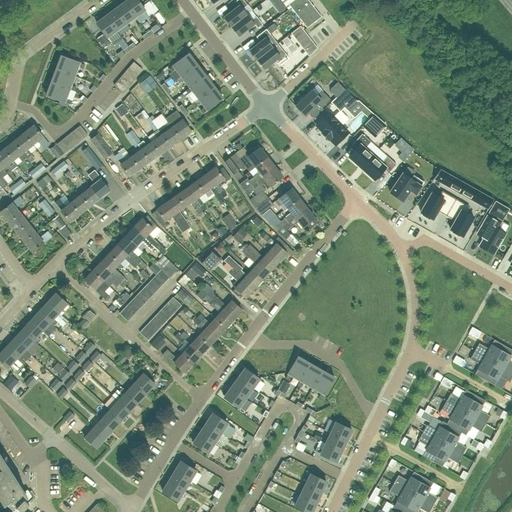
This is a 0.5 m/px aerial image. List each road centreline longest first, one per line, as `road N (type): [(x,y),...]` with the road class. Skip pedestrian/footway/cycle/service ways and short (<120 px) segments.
road 1 (residential): [(54,267),(130,200),(265,104)]
road 2 (residential): [(199,399),(54,267)]
road 3 (residential): [(132,507),(0,387)]
road 4 (residential): [(248,334),(357,202)]
road 5 (residential): [(0,130),(30,48),(97,0)]
road 6 (residential): [(248,334),(262,344),(304,344),(339,364),(378,415)]
road 7 (residential): [(357,202),(265,104)]
road 8 (residential): [(265,104),(180,0)]
road 9 (residential): [(132,507),(199,399)]
road 10 (residential): [(511,288),(426,240),(402,250)]
